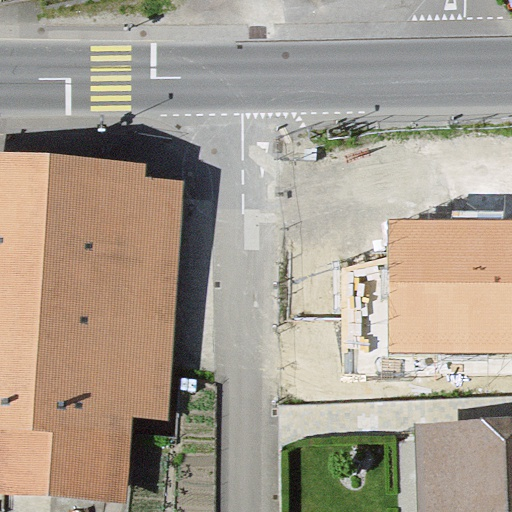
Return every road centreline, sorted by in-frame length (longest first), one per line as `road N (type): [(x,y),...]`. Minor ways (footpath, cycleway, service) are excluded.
road 1 (residential): [(242,511),(238,75)]
road 2 (secondary): [(0,75),(238,75)]
road 3 (secondary): [(238,75),(467,74)]
